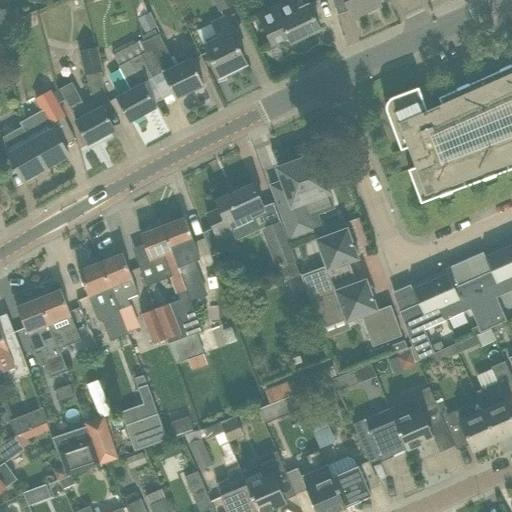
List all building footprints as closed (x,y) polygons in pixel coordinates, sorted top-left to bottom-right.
[(213,0),(218,11),(236,3),(235,0),(213,0)] [(278,0),(279,1),(256,12),(272,45),(288,37),(291,43),(320,29),(311,11),(307,3),(305,0),(278,0)] [(331,0),(336,15),(337,14),(336,8),(346,5),(351,14),(361,10),(363,14),(381,5),(379,1),(378,0),(331,0)] [(0,9),(0,23),(5,21),(6,23),(15,19),(10,6),(0,11),(0,9)] [(157,26),(150,11),(137,17),(144,32),(157,26)] [(211,24),(197,31),(219,77),(246,64),(223,15),(210,21),(211,24)] [(159,33),(141,42),(145,51),(148,49),(155,77),(163,73),(175,98),(203,85),(190,57),(174,64),(159,33)] [(145,51),(141,42),(113,56),(129,87),(115,96),(129,122),(156,107),(143,83),(155,77),(148,49),(145,51)] [(78,50),(84,74),(102,70),(97,46),(78,50)] [(480,116),(511,102),(511,63),(509,65),(511,70),(511,71),(503,76),(500,69),(467,84),(470,91),(461,95),(458,88),(438,97),(441,104),(442,104),(453,128),(472,120),(471,118),(479,114),(480,116)] [(58,89),(88,144),(114,130),(100,105),(88,111),(72,81),(58,89)] [(427,127),(425,121),(430,119),(418,87),(393,96),(391,97),(390,98),(388,100),(387,102),(387,103),(386,105),(386,106),(386,107),(386,109),(386,111),(401,149),(407,147),(415,166),(408,169),(421,202),(441,195),(438,188),(448,185),(450,191),(484,178),(482,172),(491,168),(494,175),(511,168),(511,130),(480,143),(481,145),(473,148),(472,146),(444,156),(432,125),(427,127)] [(35,98),(49,123),(64,116),(50,91),(35,98)] [(43,120),(25,130),(25,132),(45,168),(69,155),(54,128),(49,131),(43,120)] [(45,168),(25,132),(22,126),(3,137),(4,146),(8,153),(8,154),(22,180),(25,179),(27,181),(36,176),(35,174),(45,168)] [(282,180),(270,185),(290,239),(322,227),(311,198),(329,191),(315,154),(278,168),(282,180)] [(212,227),(202,232),(210,252),(225,246),(222,240),(234,234),(229,223),(250,213),(253,218),(265,213),(263,207),(261,202),(253,183),(215,201),(219,209),(206,214),(212,227)] [(162,226),(186,289),(192,306),(205,301),(199,285),(203,283),(194,260),(199,258),(184,217),(162,226)] [(261,229),(275,267),(277,266),(283,280),(299,274),(294,260),(295,260),(281,222),(261,229)] [(162,226),(140,234),(150,260),(161,255),(169,277),(175,293),(177,293),(179,299),(169,303),(181,333),(166,338),(168,343),(196,333),(202,331),(192,306),(186,289),(162,226)] [(356,283),(348,262),(358,258),(356,254),(358,253),(354,242),(352,243),(346,228),(316,239),(326,265),(300,275),(310,301),(356,283)] [(511,243),(502,248),(511,270),(511,243)] [(496,297),(511,289),(511,270),(502,248),(484,256),(492,273),(474,281),(473,278),(472,279),(493,326),(506,320),(496,297)] [(122,253),(99,262),(109,287),(118,310),(119,310),(130,305),(128,298),(138,294),(122,253)] [(109,287),(99,262),(78,271),(92,306),(105,301),(109,311),(107,312),(114,330),(125,326),(119,310),(118,310),(109,287)] [(493,326),(472,279),(473,282),(455,290),(447,273),(430,280),(447,319),(470,309),(480,332),(493,326)] [(235,277),(223,281),(229,296),(241,292),(235,277)] [(377,310),(371,293),(373,292),(369,281),(367,282),(365,279),(356,283),(310,301),(320,327),(345,317),(346,321),(361,316),(372,346),(401,335),(390,304),(377,310)] [(447,319),(430,280),(412,288),(419,306),(401,314),(400,311),(399,311),(417,360),(434,352),(424,329),(447,319)] [(60,289),(38,298),(48,323),(57,349),(59,349),(67,345),(61,330),(74,324),(60,289)] [(48,323),(38,298),(16,307),(26,333),(38,328),(44,344),(38,346),(50,376),(67,370),(59,349),(57,349),(48,323)] [(169,303),(154,308),(166,338),(181,333),(169,303)] [(152,343),(166,338),(154,308),(141,313),(152,343)] [(490,328),(453,344),(457,352),(481,342),(482,346),(495,340),(490,328)] [(0,380),(27,370),(25,362),(21,352),(21,351),(13,331),(2,335),(0,329),(0,385),(2,385),(0,380)] [(196,333),(168,343),(175,363),(187,359),(204,353),(196,333)] [(457,352),(453,344),(430,355),(434,362),(457,352)] [(496,381),(503,396),(504,396),(511,392),(511,376),(505,360),(490,366),(496,381)] [(313,368),(318,382),(336,375),(331,361),(313,368)] [(373,363),(349,368),(353,384),(377,379),(373,363)] [(315,387),(318,392),(333,399),(337,397),(331,381),(315,387)] [(474,391),(482,409),(496,440),(511,433),(511,413),(504,396),(503,396),(496,381),(474,391)] [(284,383),(270,389),(274,401),(288,395),(284,383)] [(59,400),(73,395),(70,385),(55,389),(59,400)] [(389,407),(394,418),(395,418),(408,449),(433,438),(431,433),(446,426),(439,411),(430,390),(415,397),(415,396),(389,407)] [(265,405),(259,407),(265,421),(300,406),(295,393),(288,395),(274,401),(265,405)] [(21,440),(52,427),(43,405),(12,418),(21,440)] [(445,409),(439,411),(446,426),(456,450),(470,444),(473,451),(496,440),(482,409),(469,414),(465,405),(447,413),(445,409)] [(313,432),(312,432),(319,448),(335,441),(321,410),(306,416),(313,432)] [(97,463),(98,464),(118,457),(104,415),(83,422),(89,438),(97,463)] [(144,440),(165,437),(163,416),(141,419),(144,440)] [(236,417),(220,424),(223,432),(228,442),(244,435),(236,417)] [(395,418),(394,418),(368,430),(381,461),(408,449),(395,418)] [(207,439),(223,432),(220,424),(219,422),(203,429),(207,439)] [(0,490),(17,479),(4,462),(24,449),(15,435),(0,441),(0,490)] [(187,443),(199,469),(213,464),(201,437),(187,443)] [(89,438),(57,448),(66,474),(97,463),(89,438)] [(261,476),(247,483),(259,511),(263,511),(286,502),(285,500),(295,495),(276,450),(270,453),(272,458),(256,465),(261,476)] [(126,458),(130,469),(146,463),(142,452),(126,458)] [(327,465),(332,476),(345,507),(371,495),(358,464),(355,465),(353,459),(347,456),(327,465)] [(184,476),(199,511),(212,506),(197,471),(184,476)] [(332,511),(345,507),(332,476),(305,487),(316,511),(332,511)] [(259,511),(247,483),(244,477),(230,483),(228,477),(215,483),(228,511),(259,511)] [(145,511),(136,490),(122,496),(129,511),(145,511)] [(149,505),(152,511),(171,511),(172,511),(165,497),(149,505)]
